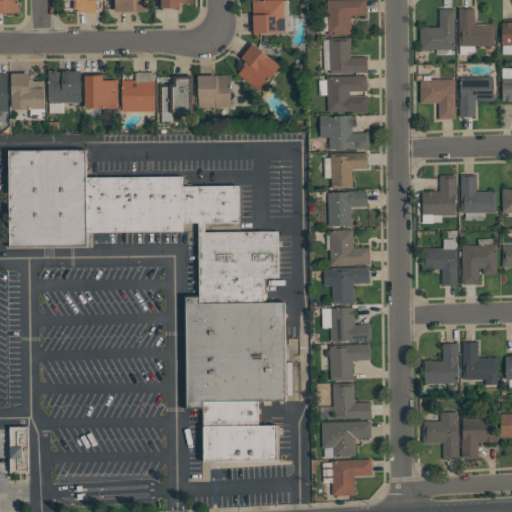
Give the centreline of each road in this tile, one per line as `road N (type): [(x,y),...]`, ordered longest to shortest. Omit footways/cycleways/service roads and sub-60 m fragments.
road 1 (residential): [(397,0),(405,511)]
road 2 (residential): [(0,40),(204,42)]
